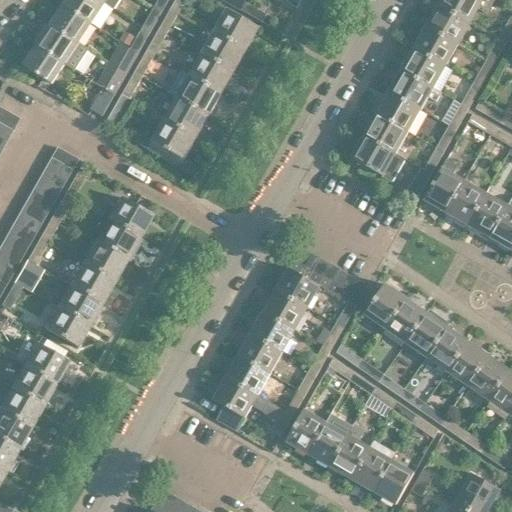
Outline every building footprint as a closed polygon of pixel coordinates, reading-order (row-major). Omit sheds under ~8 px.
[(96,0),(65,0),(62,6),(90,24),(103,4),(96,0)] [(157,0),(152,9),(161,13),(168,0),(157,0)] [(174,0),(170,8),(178,13),(185,0),(174,0)] [(219,0),(239,11),(243,3),(237,0),(219,0)] [(439,0),(437,5),(469,24),(477,9),(485,14),(493,0),(439,0)] [(239,11),(260,23),(265,16),(243,3),(239,11)] [(312,6),(315,20),(327,18),(324,4),(312,6)] [(469,24),(437,5),(424,27),(447,40),(456,46),(469,24)] [(62,6),(48,25),(76,44),(90,24),(62,6)] [(178,13),(170,8),(158,30),(166,35),(178,13)] [(149,34),(161,13),(152,9),(141,29),(149,34)] [(226,10),(213,32),(244,50),(257,28),(226,10)] [(497,40),(505,44),(511,32),(511,19),(510,18),(497,40)] [(76,44),(48,25),(44,23),(31,43),(35,45),(63,64),(74,71),(88,51),(76,44)] [(456,46),(447,40),(424,27),(412,49),(444,67),(456,46)] [(129,50),(137,55),(149,34),(141,29),(129,50)] [(145,52),(154,57),(166,35),(158,30),(145,52)] [(232,72),(244,50),(213,32),(200,54),(232,72)] [(123,33),(118,42),(128,47),(133,38),(123,33)] [(485,62),(493,66),(505,44),(497,40),(485,62)] [(49,84),(63,64),(35,45),(22,66),(41,79),(49,84)] [(412,49),(399,71),(431,89),(444,67),(412,49)] [(117,71),(125,76),(137,55),(129,50),(117,71)] [(133,74),(141,78),(154,57),(145,52),(133,74)] [(232,72),(200,54),(188,76),(219,94),(232,72)] [(472,84),(480,88),(493,66),(485,62),(472,84)] [(113,96),(125,76),(117,71),(113,69),(101,89),(113,96)] [(399,71),(387,93),(419,111),(426,98),(435,103),(440,94),(431,89),(399,71)] [(207,116),(219,94),(188,76),(181,72),(168,94),(175,98),(207,116)] [(141,78),(133,74),(121,96),(129,100),(141,78)] [(44,92),(49,84),(41,79),(36,87),(44,92)] [(468,110),(480,88),(472,84),(460,105),(468,110)] [(101,89),(89,111),(101,118),(113,96),(101,89)] [(419,111),(387,93),(374,115),(406,133),(419,111)] [(129,100),(121,96),(106,121),(119,128),(133,103),(129,100)] [(194,138),(207,116),(175,98),(163,120),(194,138)] [(503,127),(508,119),(479,103),(474,110),(503,127)] [(468,110),(460,105),(447,127),(455,132),(468,110)] [(0,124),(11,131),(17,120),(0,110),(0,124)] [(374,115),(362,137),(394,155),(406,133),(374,115)] [(467,124),(479,131),(490,137),(495,129),(471,116),(467,124)] [(511,121),(508,119),(503,127),(511,132),(511,121)] [(181,161),(194,138),(163,120),(150,143),(181,161)] [(0,138),(5,141),(11,131),(0,124),(0,138)] [(455,132),(447,127),(435,149),(442,153),(455,132)] [(511,139),(495,129),(490,137),(511,150),(511,149),(511,139)] [(394,155),(362,137),(349,159),(391,183),(404,161),(394,155)] [(48,159),(69,171),(75,160),(54,148),(48,159)] [(430,175),(442,153),(435,149),(423,171),(430,175)] [(42,169),(63,181),(69,171),(48,159),(42,169)] [(424,202),(446,215),(464,183),(451,176),(456,167),(447,162),(424,202)] [(37,180),(58,192),(63,181),(42,169),(37,180)] [(430,175),(423,171),(419,169),(406,192),(417,198),(430,175)] [(71,201),(83,179),(75,174),(63,196),(71,201)] [(31,190),(52,202),(58,192),(37,180),(31,190)] [(486,195),(464,183),(446,215),(467,227),(486,195)] [(25,201),(46,213),(52,202),(31,190),(25,201)] [(467,227),(489,240),(507,208),(486,195),(467,227)] [(63,196),(50,218),(58,223),(71,201),(63,196)] [(118,199),(106,221),(137,239),(150,217),(118,199)] [(489,240),(510,252),(511,249),(511,199),(507,208),(489,240)] [(19,211),(40,223),(46,213),(25,201),(19,211)] [(13,222),(34,234),(40,223),(19,211),(13,222)] [(38,240),(46,245),(58,223),(50,218),(38,240)] [(125,261),(137,239),(106,221),(93,243),(125,261)] [(7,232),(28,244),(34,234),(13,222),(7,232)] [(22,254),(28,244),(7,232),(1,243),(22,254)] [(46,245),(38,240),(25,262),(33,266),(46,245)] [(0,244),(0,255),(16,265),(22,254),(1,243),(0,244)] [(93,243),(81,264),(112,283),(125,261),(93,243)] [(287,270),(298,276),(310,254),(300,248),(287,270)] [(298,276),(307,281),(319,260),(310,254),(298,276)] [(0,270),(10,276),(16,265),(0,255),(0,270)] [(319,260),(307,281),(317,286),(329,265),(319,260)] [(33,266),(25,262),(13,284),(21,288),(30,293),(36,282),(27,277),(33,266)] [(100,304),(112,283),(81,264),(68,286),(100,304)] [(317,286),(318,287),(326,292),(338,270),(329,265),(317,286)] [(287,269),(274,291),(306,309),(318,287),(317,286),(307,281),(298,276),(287,270),(287,269)] [(0,284),(4,287),(10,276),(0,270),(0,284)] [(338,270),(326,292),(336,297),(348,276),(338,270)] [(348,276),(336,297),(345,303),(357,282),(348,276)] [(345,303),(347,304),(355,309),(368,287),(357,282),(345,303)] [(21,288),(13,284),(0,305),(0,306),(8,311),(21,288)] [(68,286),(56,308),(87,326),(100,304),(68,286)] [(363,315),(384,330),(405,300),(384,286),(363,315)] [(306,309),(274,291),(261,313),(293,331),(306,309)] [(426,315),(405,300),(384,330),(405,344),(426,315)] [(343,330),(355,309),(347,304),(334,326),(343,330)] [(74,348),(87,326),(56,308),(43,330),(74,348)] [(281,353),(293,331),(261,313),(249,335),(281,353)] [(446,329),(426,315),(405,344),(426,359),(446,329)] [(330,352),(343,330),(334,326),(322,348),(330,352)] [(467,343),(446,329),(426,359),(446,373),(467,343)] [(268,375),(281,353),(249,335),(236,357),(268,375)] [(467,343),(446,373),(467,387),(487,358),(467,343)] [(35,345),(22,367),(53,385),(66,362),(35,345)] [(335,354),(357,370),(362,362),(340,347),(335,354)] [(317,374),(330,352),(322,348),(309,369),(317,374)] [(256,397),(268,375),(236,357),(224,379),(256,397)] [(487,358),(467,387),(487,401),(508,372),(487,358)] [(349,383),(354,375),(332,360),(328,368),(349,383)] [(362,362),(357,370),(378,384),(383,376),(362,362)] [(53,385),(22,367),(10,389),(41,407),(53,385)] [(305,396),(317,374),(309,369),(297,391),(305,396)] [(511,374),(508,372),(487,401),(508,416),(511,409),(511,374)] [(375,389),(354,375),(349,383),(370,397),(375,389)] [(378,384),(398,398),(403,391),(383,376),(378,384)] [(243,420),(256,397),(224,379),(211,401),(243,420)] [(0,412),(28,428),(41,407),(10,389),(0,406),(0,412)] [(396,403),(375,389),(370,397),(390,411),(396,403)] [(281,411),(291,417),(292,418),(305,396),(297,391),(285,413),(281,411)] [(403,391),(398,398),(419,412),(424,405),(403,391)] [(390,411),(399,417),(411,425),(416,418),(396,403),(390,411)] [(439,427),(444,419),(424,405),(419,412),(439,427)] [(292,418),(291,417),(281,411),(268,434),(279,440),(292,418)] [(0,441),(16,450),(28,428),(0,412),(0,441)] [(284,443),(307,456),(325,424),(303,412),(284,443)] [(416,418),(411,425),(432,440),(437,432),(416,418)] [(444,419),(439,427),(460,441),(465,433),(444,419)] [(307,456),(328,468),(347,437),(325,424),(307,456)] [(353,425),(347,437),(328,468),(350,481),(368,450),(356,443),(363,431),(353,425)] [(465,433),(460,441),(481,455),(486,448),(465,433)] [(0,441),(0,470),(3,472),(16,450),(0,441)] [(373,442),(368,450),(350,481),(372,493),(390,462),(394,454),(373,442)] [(486,448),(481,455),(502,470),(507,462),(486,448)] [(412,475),(390,462),(372,493),(394,506),(412,475)] [(415,482),(426,488),(433,477),(421,471),(415,482)] [(469,476),(453,504),(468,511),(486,511),(498,493),(469,476)] [(426,488),(415,482),(409,493),(420,499),(426,488)] [(163,511),(172,497),(163,491),(151,511),(163,511)] [(163,511),(176,511),(183,502),(172,497),(163,511)] [(176,511),(189,511),(192,508),(183,502),(176,511)]
